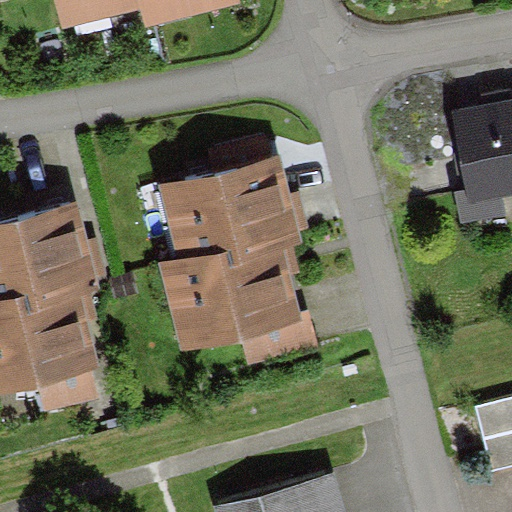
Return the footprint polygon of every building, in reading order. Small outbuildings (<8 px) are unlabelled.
[(53,0),(62,33),(143,13),(147,27),(237,4),(236,0),(53,0)] [(511,99),(506,101),(455,111),(464,151),(459,152),(466,189),(456,191),(463,224),(511,213),(511,99)] [(183,328),(239,315),(303,300),(294,262),(292,250),(287,223),(294,221),(302,219),(297,198),(294,184),(283,134),(163,161),(179,234),(163,238),(183,328)] [(0,362),(34,355),(46,405),(100,392),(90,348),(101,346),(92,310),(82,270),(90,268),(99,266),(90,229),(78,179),(0,198),(0,362)] [(303,182),(294,184),(297,198),(302,219),(312,217),(303,182)] [(294,221),(287,223),(292,250),(294,262),(301,261),(294,221)] [(98,227),(90,229),(99,266),(107,264),(98,227)] [(90,268),(82,270),(92,310),(99,308),(90,268)] [(310,299),(303,300),(239,315),(249,358),(320,342),(310,299)] [(349,511),(337,466),(219,497),(222,511),(349,511)]
